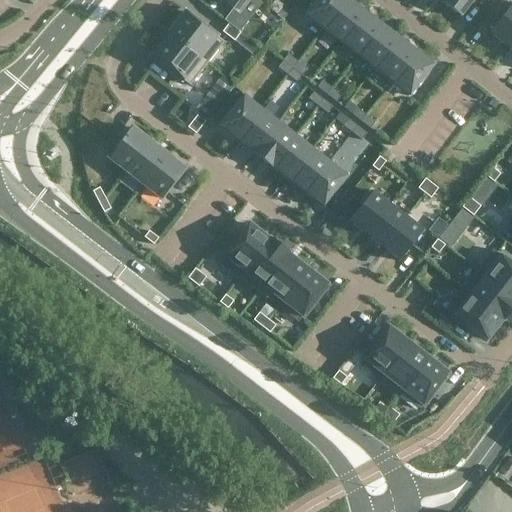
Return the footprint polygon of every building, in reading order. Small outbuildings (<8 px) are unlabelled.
[(218,0),(232,10),(224,20),(228,24),(239,32),(247,22),(238,15),(249,0),(218,0)] [(315,0),(303,16),(320,29),(342,0),(315,0)] [(350,0),(342,0),(320,29),(338,43),(363,10),(350,0)] [(444,0),(442,3),(461,18),(474,0),(444,0)] [(511,2),(488,34),(505,47),(511,37),(511,2)] [(277,15),(276,16),(283,21),(290,11),(285,7),(284,6),(277,15)] [(185,9),(167,33),(206,64),(223,42),(217,37),(218,35),(185,9)] [(363,10),(338,43),(356,56),(381,24),(363,10)] [(275,30),(283,21),(276,16),(269,25),(275,30)] [(228,24),(221,32),(234,41),(240,33),(239,32),(228,24)] [(381,24),(356,56),(373,69),(398,37),(381,24)] [(167,33),(148,57),(181,82),(183,80),(190,86),(206,64),(167,33)] [(240,34),(234,42),(241,47),(247,39),(240,34)] [(398,37),(373,69),(390,83),(415,50),(398,37)] [(272,39),(266,47),(275,54),(282,46),(272,39)] [(415,50),(390,83),(408,97),(434,64),(415,50)] [(287,54),(282,61),(292,68),(297,62),(287,54)] [(282,61),(277,68),(287,75),(292,68),(282,61)] [(297,62),(292,68),(301,76),(307,69),(297,62)] [(292,68),(287,75),(296,83),(298,81),(301,76),(292,68)] [(321,81),(316,87),(326,95),(331,88),(321,81)] [(331,88),(326,95),(335,102),(341,96),(331,88)] [(312,92),(307,99),(317,106),(322,100),(312,92)] [(242,94),(217,126),(235,140),(260,108),(242,94)] [(322,100),(317,106),(327,114),(332,107),(322,100)] [(355,107),(350,114),(360,121),(365,115),(355,107)] [(260,108),(235,140),(252,154),(277,121),(260,108)] [(365,115),(360,121),(369,129),(375,122),(365,115)] [(196,116),(187,128),(195,134),(205,122),(196,116)] [(347,119),(342,125),(351,133),(356,126),(347,119)] [(277,121),(252,154),(270,167),(295,135),(277,121)] [(131,126),(106,158),(125,173),(149,141),(131,126)] [(356,126),(351,133),(361,140),(366,134),(356,126)] [(295,135),(270,167),(287,180),(312,148),(295,135)] [(149,141),(125,173),(141,186),(166,154),(149,141)] [(312,148),(287,180),(304,194),(329,162),(312,148)] [(166,154),(141,186),(160,200),(185,169),(166,154)] [(379,156),(371,166),(378,172),(381,167),(385,162),(385,161),(379,156)] [(329,162),(304,194),(322,208),(348,176),(329,162)] [(487,175),(485,176),(493,182),(500,174),(492,168),(487,175)] [(423,180),(417,188),(424,194),(431,184),(424,179),(423,180)] [(431,184),(424,194),(430,198),(437,189),(431,184)] [(99,187),(92,191),(97,202),(105,198),(99,187)] [(373,191),(348,223),(365,236),(390,204),(373,191)] [(105,198),(97,202),(103,213),(110,209),(105,198)] [(461,207),(461,208),(473,216),(480,207),(469,198),(461,207)] [(390,204),(365,236),(381,249),(406,216),(390,204)] [(461,209),(454,218),(466,227),(473,219),(461,209)] [(406,216),(381,249),(398,262),(423,230),(406,216)] [(248,222),(217,263),(237,279),(269,238),(248,222)] [(148,231),(144,237),(153,245),(158,238),(148,231)] [(269,238),(237,279),(238,280),(239,278),(258,292),(288,253),(270,239),(269,238)] [(436,239),(430,248),(438,254),(444,245),(436,239)] [(511,265),(492,250),(476,270),(511,298),(511,265)] [(288,253),(258,292),(259,293),(263,287),(279,301),(276,306),(277,306),(306,268),(305,267),(289,254),(288,253)] [(306,268),(277,306),(297,323),(327,284),(306,268)] [(194,269),(187,278),(198,287),(205,277),(194,269)] [(511,298),(476,270),(461,289),(502,321),(511,308),(511,298)] [(461,289),(446,310),(486,341),(502,321),(461,289)] [(224,295),(219,302),(227,309),(233,301),(224,295)] [(444,312),(436,323),(446,331),(454,321),(444,312)] [(253,320),(252,320),(261,327),(267,319),(258,313),(253,320)] [(267,319),(261,327),(269,333),(275,326),(267,319)] [(387,326),(359,363),(379,378),(376,382),(377,382),(408,342),(407,341),(387,326)] [(408,342),(377,382),(396,397),(427,357),(408,342)] [(427,357),(396,397),(397,398),(400,394),(419,409),(448,372),(428,357),(427,357)] [(332,378),(332,379),(340,385),(346,377),(338,371),(332,378)] [(378,402),(372,410),(373,410),(380,416),(386,408),(378,402)] [(386,408),(380,416),(390,424),(392,425),(399,415),(388,406),(386,408)]
